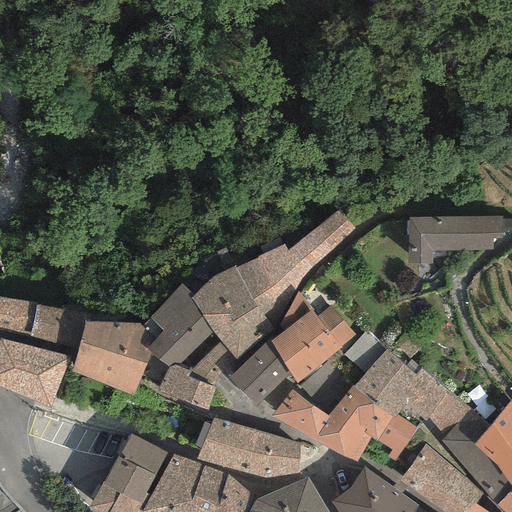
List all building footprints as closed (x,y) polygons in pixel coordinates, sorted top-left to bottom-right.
[(337,210),(292,247),(310,267),(353,228),(337,210)] [(501,216),(407,218),(408,264),(432,264),(431,251),(492,250),(492,239),(502,238),(501,216)] [(258,258),(235,268),(270,327),(273,323),(300,282),(310,267),(292,247),(287,250),(284,243),(257,256),(258,258)] [(193,295),(189,298),(213,332),(219,341),(234,360),(270,327),(235,268),(234,266),(208,280),(193,295)] [(141,326),(145,330),(139,343),(150,352),(149,354),(167,368),(169,369),(173,365),(178,365),(213,332),(189,298),(193,295),(181,285),(150,317),(141,326)] [(281,333),(270,342),(289,373),(296,383),(342,348),(340,347),(355,335),(331,306),(317,316),(311,310),(298,293),(277,329),(281,333)] [(31,334),(36,304),(0,296),(0,329),(30,336),(31,334)] [(89,314),(36,304),(31,334),(30,336),(78,349),(85,322),(89,314)] [(78,349),(71,372),(132,395),(149,354),(150,352),(139,343),(145,330),(141,326),(139,323),(85,322),(78,349)] [(384,349),(366,331),(343,354),(362,372),(384,349)] [(418,350),(403,335),(393,344),(407,360),(418,350)] [(70,357),(1,340),(0,340),(0,386),(44,406),(50,409),(70,357)] [(270,342),(269,340),(228,378),(255,406),(289,373),(270,342)] [(208,410),(214,388),(213,387),(219,373),(234,360),(219,341),(189,371),(178,365),(173,365),(169,369),(167,368),(156,392),(208,410)] [(386,349),(353,387),(391,419),(393,420),(396,415),(406,403),(425,421),(427,418),(444,437),(456,424),(481,418),(420,369),(414,375),(386,349)] [(353,387),(351,386),(327,416),(291,390),(270,416),(315,442),(356,462),(370,437),(377,441),(391,419),(353,387)] [(511,403),(511,402),(489,426),(473,445),(497,466),(497,467),(508,482),(511,488),(511,487),(511,403)] [(416,428),(396,415),(393,420),(391,419),(377,441),(391,450),(386,457),(394,462),(416,428)] [(212,418),(196,459),(265,479),(297,474),(300,443),(212,418)] [(489,426),(481,418),(456,424),(444,437),(441,440),(491,500),(508,482),(497,467),(473,445),(489,426)] [(166,453),(130,434),(87,507),(95,511),(140,511),(173,455),(166,453)] [(482,494),(424,445),(399,481),(443,511),(466,511),(474,504),(482,494)] [(226,475),(173,455),(140,511),(242,511),(249,494),(226,475)] [(418,506),(363,467),(349,488),(330,501),(337,511),(414,511),(417,507),(418,506)] [(326,511),(306,477),(255,500),(248,511),(326,511)] [(511,511),(511,487),(511,488),(497,505),(504,511),(511,511)]
